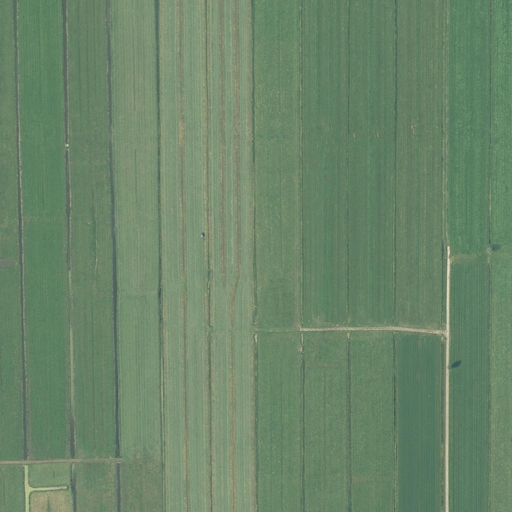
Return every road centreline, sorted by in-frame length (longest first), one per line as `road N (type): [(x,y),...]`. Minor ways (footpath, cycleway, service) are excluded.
road 1 (track): [(450,0),(446,333)]
road 2 (track): [(206,333),(446,333)]
road 3 (track): [(127,387),(122,459),(0,463)]
road 4 (track): [(446,333),(446,511)]
